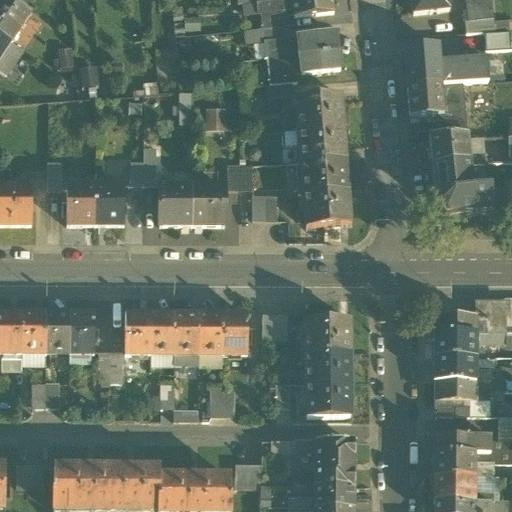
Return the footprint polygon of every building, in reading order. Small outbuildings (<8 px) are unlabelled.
[(6,0),(0,0),(0,38),(10,46),(30,16),(6,0)] [(331,0),(305,0),(290,2),(292,13),(293,20),(333,15),(331,0)] [(449,13),(447,0),(411,0),(412,0),(410,0),(412,17),(449,13)] [(464,0),(467,23),(467,24),(492,22),(489,0),(464,0)] [(284,8),(283,2),(256,5),(257,12),(284,8)] [(285,13),(292,13),(290,2),(283,2),(284,8),(257,12),(258,18),(260,18),(285,15),(285,13)] [(260,18),(262,33),(284,30),(289,30),(288,18),(285,18),(285,15),(260,18)] [(465,38),(484,36),(493,36),(492,22),(467,24),(467,23),(463,24),(465,38)] [(285,43),(284,30),(262,33),(263,45),(264,45),(285,43)] [(263,45),(262,33),(246,34),(247,48),(263,46),(263,45)] [(510,35),(493,36),(484,36),(485,54),(510,53),(510,35)] [(292,41),(292,42),(294,59),(337,54),(335,36),(292,41)] [(0,38),(0,60),(10,46),(0,38)] [(285,60),(294,59),(292,42),(285,43),(264,45),(264,46),(266,61),(285,60)] [(10,46),(0,60),(0,75),(5,79),(22,54),(10,46)] [(72,51),(57,49),(55,68),(69,70),(72,51)] [(406,90),(440,88),(438,64),(437,49),(403,51),(406,90)] [(294,59),(285,60),(285,61),(267,64),(269,84),(297,82),(297,78),(302,77),(340,73),(337,54),(294,59)] [(486,61),(438,64),(440,88),(462,86),(471,86),(487,85),(486,61)] [(94,66),(78,69),(80,88),(97,86),(94,66)] [(462,86),(440,88),(406,90),(409,120),(436,118),(464,117),(462,86)] [(266,89),(267,102),(291,100),(290,87),(270,89),(266,89)] [(296,101),(297,119),(298,134),(341,130),(339,98),(296,101)] [(206,125),(224,125),(225,113),(206,113),(206,125)] [(438,142),(438,143),(466,142),(466,141),(464,117),(436,118),(438,142)] [(284,135),(298,134),(297,119),(283,120),(284,135)] [(341,130),(298,134),(299,148),(301,165),(344,162),(341,130)] [(285,149),(299,148),(298,134),(284,135),(285,149)] [(428,142),(431,172),(469,167),(466,142),(438,143),(438,142),(428,142)] [(143,154),(142,168),(155,168),(155,154),(143,154)] [(346,194),(344,162),(301,165),(303,197),(346,194)] [(46,186),(62,186),(62,165),(46,165),(46,186)] [(473,195),(469,167),(431,172),(435,200),(473,195)] [(142,190),(142,168),(130,168),(130,190),(142,190)] [(142,190),(155,190),(155,168),(142,168),(142,190)] [(226,192),(238,192),(238,170),(227,170),(226,192)] [(252,170),(238,170),(238,192),(251,192),(252,170)] [(31,189),(0,188),(0,228),(31,228),(31,189)] [(67,229),(94,229),(94,189),(67,189),(67,229)] [(122,189),(94,189),(94,229),(121,229),(122,189)] [(158,229),(190,229),(190,189),(159,189),(158,229)] [(222,189),(190,189),(190,229),(222,230),(222,189)] [(494,217),(510,216),(507,193),(491,194),(494,217)] [(349,227),(346,194),(303,197),(306,230),(349,227)] [(491,194),(473,195),(435,200),(437,212),(445,219),(494,217),(491,194)] [(251,224),(264,225),(264,200),(251,200),(251,224)] [(276,201),(264,200),(264,225),(276,225),(276,201)] [(475,306),(475,319),(504,320),(503,305),(475,306)] [(0,358),(20,359),(20,357),(20,318),(20,316),(0,315),(0,358)] [(68,316),(68,318),(68,357),(68,359),(89,359),(94,359),(94,316),(68,316)] [(149,360),(149,357),(149,320),(149,317),(124,317),(124,359),(149,360)] [(44,318),(20,318),(20,357),(44,357),(44,318)] [(68,318),(44,318),(44,357),(68,357),(68,318)] [(221,318),(221,320),(221,357),(221,360),(247,360),(247,318),(221,318)] [(262,343),(286,343),(286,319),(262,319),(262,343)] [(435,319),(435,337),(475,337),(475,319),(435,319)] [(505,320),(504,320),(475,319),(475,337),(490,337),(506,338),(505,320)] [(173,320),(149,320),(149,357),(173,357),(173,320)] [(173,320),(173,357),(197,357),(197,320),(173,320)] [(221,320),(197,320),(197,357),(221,357),(221,320)] [(305,323),(305,356),(349,356),(348,323),(305,323)] [(433,337),(433,361),(475,361),(475,348),(475,337),(435,337),(433,337)] [(475,348),(490,348),(490,337),(475,337),(475,348)] [(349,388),(349,356),(305,356),(306,388),(349,388)] [(197,367),(197,357),(173,357),(173,367),(197,367)] [(122,359),(109,359),(98,359),(98,393),(109,393),(122,393),(122,359)] [(433,385),(435,385),(475,385),(475,375),(475,361),(433,361),(433,385)] [(475,375),(475,385),(490,385),(490,375),(475,375)] [(475,396),(475,385),(435,385),(434,403),(475,403),(475,396)] [(475,385),(475,396),(490,396),(490,385),(475,385)] [(159,412),(173,412),(173,406),(173,386),(159,386),(159,412)] [(31,412),(44,412),(45,388),(31,387),(31,412)] [(59,388),(45,388),(44,412),(58,412),(59,388)] [(349,421),(349,388),(306,388),(306,421),(349,421)] [(275,412),(291,412),(290,389),(274,389),(275,412)] [(208,422),(221,422),(221,397),(208,397),(208,422)] [(235,397),(221,397),(221,422),(235,422),(235,397)] [(173,425),(197,425),(197,406),(173,406),(173,412),(173,425)] [(434,420),(456,420),(457,408),(434,408),(434,420)] [(456,420),(490,421),(490,408),(457,408),(456,420)] [(496,438),(511,439),(511,420),(499,419),(496,438)] [(434,457),(475,457),(475,439),(434,439),(434,457)] [(490,439),(475,439),(475,457),(490,457),(490,446),(490,439)] [(293,456),(315,456),(315,446),(293,446),(293,456)] [(315,456),(315,481),(315,490),(352,490),(352,446),(315,446),(315,456)] [(432,457),(432,480),(475,481),(475,468),(475,457),(434,457),(432,457)] [(234,491),(259,492),(260,469),(235,468),(234,491)] [(15,492),(41,493),(41,470),(16,470),(15,492)] [(157,511),(230,511),(230,500),(228,500),(228,481),(158,480),(158,471),(53,470),(53,489),(52,489),(51,511),(53,511),(54,510),(157,511)] [(432,504),(434,504),(475,505),(475,494),(475,481),(432,480),(432,504)] [(293,490),(315,490),(315,481),(293,481),(293,490)] [(293,500),(315,500),(315,490),(293,490),(293,500)] [(315,500),(314,511),(351,511),(352,490),(315,490),(315,500)] [(475,494),(475,505),(489,505),(490,494),(475,494)]
